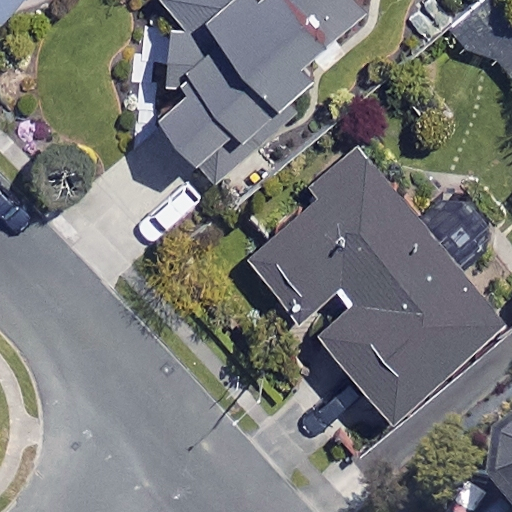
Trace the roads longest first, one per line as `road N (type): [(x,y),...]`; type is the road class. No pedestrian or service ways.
road 1 (residential): [(171,432),(0,250)]
road 2 (residential): [(80,511),(171,432)]
